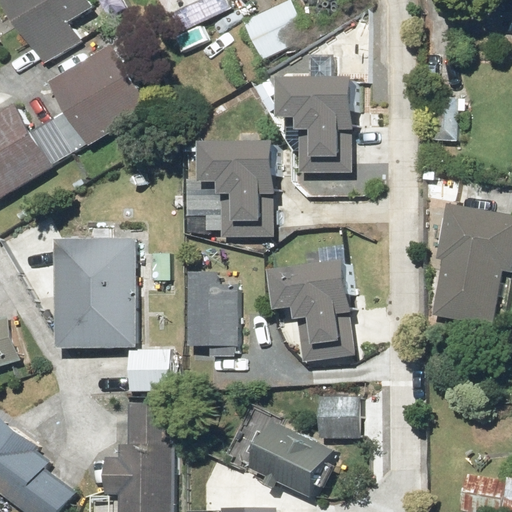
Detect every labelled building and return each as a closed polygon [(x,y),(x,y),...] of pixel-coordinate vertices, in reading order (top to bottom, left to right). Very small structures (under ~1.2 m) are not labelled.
[(93,0),(5,0),(49,69),(112,30),(93,0)] [(186,14),(194,31),(238,11),(232,0),(163,0),(173,20),(186,14)] [(248,28),(267,62),(314,35),(294,2),(248,28)] [(117,48),(53,87),(70,115),(37,135),(20,107),(0,119),(0,205),(156,112),(117,48)] [(463,80),(431,80),(431,143),(462,144),(463,80)] [(305,122),(306,176),(359,176),(358,134),(363,134),(362,120),(362,83),(287,83),(287,122),(305,122)] [(206,147),(206,185),(193,185),(194,236),(228,236),(228,240),(281,240),(281,202),(284,202),(284,147),(281,147),(281,146),(206,147)] [(498,329),(508,274),(511,274),(511,217),(451,206),(441,261),(447,262),(437,317),(498,329)] [(141,241),(63,241),(64,351),(142,350),(141,241)] [(303,314),(310,364),(362,356),(356,317),(360,317),(352,262),(278,273),(285,317),(303,314)] [(244,288),(223,288),(223,276),(195,276),(194,352),(213,352),(213,360),(243,360),(244,288)] [(0,370),(26,364),(12,317),(0,320),(0,370)] [(143,351),(136,351),(135,394),(178,395),(179,352),(143,351)] [(133,408),(133,448),(126,448),(126,460),(109,460),(109,499),(125,499),(124,511),(179,511),(180,408),(133,408)] [(0,420),(0,494),(24,511),(68,511),(82,494),(52,472),(58,463),(0,420)] [(319,502),(341,453),(280,425),(257,474),(319,502)] [(511,511),(511,481),(511,484),(474,478),(467,511),(511,511)]
